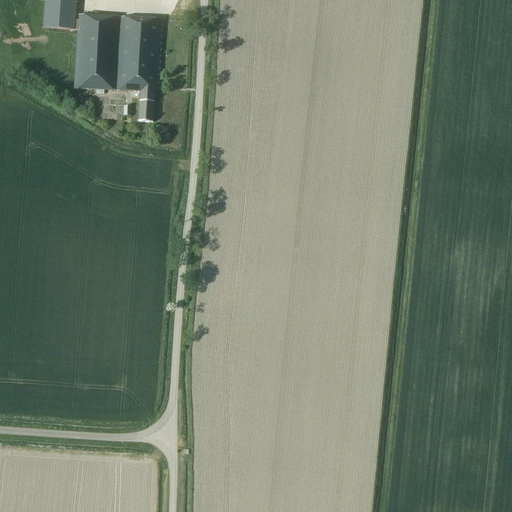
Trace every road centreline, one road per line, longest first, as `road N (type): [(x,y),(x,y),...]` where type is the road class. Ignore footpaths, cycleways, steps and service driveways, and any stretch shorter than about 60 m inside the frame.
road 1 (unclassified): [(203,0),(171,438)]
road 2 (unclassified): [(171,438),(0,427)]
